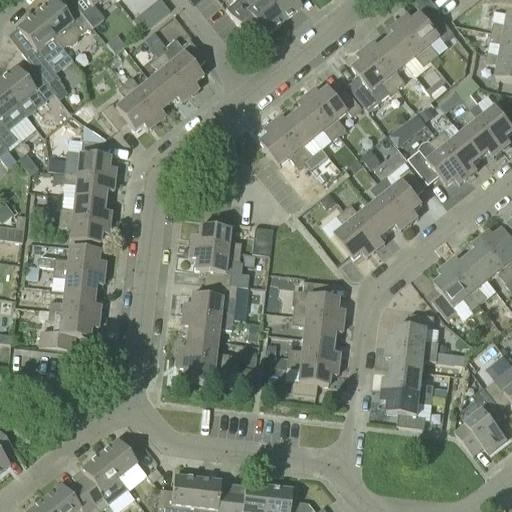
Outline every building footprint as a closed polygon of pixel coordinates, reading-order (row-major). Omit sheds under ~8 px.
[(81,0),(91,11),(104,0),(81,0)] [(264,40),(282,25),(261,0),(242,0),(226,14),(247,41),(258,32),(264,40)] [(262,0),(261,0),(282,25),(300,10),(295,4),(300,0),(264,0),(263,1),(262,0)] [(77,41),(80,38),(90,30),(85,23),(69,4),(60,12),(52,2),(34,17),(62,53),(65,50),(70,50),(77,45),(77,41)] [(132,24),(141,37),(169,15),(158,3),(132,24)] [(34,17),(16,32),(22,40),(13,48),(53,98),(63,90),(58,84),(59,84),(51,73),(68,60),(62,53),(34,17)] [(443,46),(453,38),(438,18),(428,26),(421,17),(413,24),(408,18),(399,26),(431,65),(438,59),(430,49),(440,41),(443,46)] [(491,36),(491,37),(511,40),(511,17),(508,17),(506,30),(493,27),(493,28),(491,36)] [(450,90),(431,65),(399,26),(390,33),(395,39),(387,45),(406,68),(415,61),(423,71),(430,66),(450,90)] [(502,48),(500,60),(511,61),(511,40),(491,37),(489,46),(502,48)] [(106,47),(115,58),(125,50),(116,39),(106,47)] [(157,61),(189,100),(198,93),(193,87),(202,80),(195,72),(204,64),(189,44),(180,52),(174,44),(165,51),(166,53),(157,61)] [(396,76),(406,68),(387,45),(379,51),(374,46),(365,53),(397,92),(404,86),(396,76)] [(397,92),(365,53),(356,60),(361,66),(352,73),(359,81),(347,90),(368,116),(380,106),(390,98),(397,92)] [(511,61),(500,60),(487,57),(485,67),(498,70),(496,82),(511,85),(511,61)] [(180,108),(189,100),(157,61),(150,67),(158,77),(148,85),(167,108),(175,102),(180,108)] [(0,82),(0,89),(25,120),(53,98),(30,69),(20,77),(15,70),(0,82)] [(480,91),(471,81),(454,95),(463,105),(480,91)] [(131,82),(123,88),(155,127),(164,120),(159,114),(167,108),(148,85),(139,92),(131,82)] [(435,102),(446,93),(438,83),(427,92),(435,102)] [(155,127),(123,88),(116,94),(124,104),(114,112),(111,108),(101,115),(116,135),(126,128),(133,136),(141,129),(146,135),(155,127)] [(15,145),(7,135),(25,120),(0,89),(0,146),(5,153),(15,145)] [(316,93),(310,97),(307,100),(338,139),(346,134),(337,123),(347,115),(351,120),(361,112),(345,92),(336,100),(329,91),(320,98),(316,93)] [(454,97),(445,104),(451,111),(460,103),(454,97)] [(485,119),(477,109),(480,107),(473,99),(464,106),(470,114),(501,154),(510,147),(506,141),(511,136),(511,131),(496,110),(485,119)] [(331,145),(338,139),(307,100),(298,107),(302,113),(294,119),(313,143),(323,135),(331,145)] [(86,108),(74,118),(82,128),(94,118),(86,108)] [(419,118),(425,126),(434,119),(428,111),(419,118)] [(461,138),(480,162),(488,156),(492,161),(501,154),(470,114),(462,120),(471,131),(461,138)] [(305,167),(312,161),(304,150),(313,143),(294,119),(287,125),(282,120),(273,127),(305,167)] [(297,172),(305,167),(273,127),(264,134),(268,140),(260,147),(279,170),(289,162),(297,172)] [(413,140),(403,128),(388,140),(398,152),(413,140)] [(472,168),(480,162),(461,138),(452,146),(443,135),(436,141),(467,181),(477,173),(472,168)] [(467,181),(436,141),(429,147),(437,157),(427,165),(419,155),(407,164),(427,190),(439,181),(445,189),(454,182),(458,188),(467,181)] [(371,156),(362,163),(371,174),(380,167),(371,156)] [(64,169),(63,179),(113,184),(114,173),(107,172),(109,161),(78,158),(77,171),(64,169)] [(354,159),(342,168),(346,173),(349,171),(358,164),(354,159)] [(353,176),(362,169),(358,164),(349,171),(353,176)] [(324,175),(317,167),(310,172),(317,181),(324,175)] [(377,188),(409,228),(418,221),(413,215),(422,208),(415,199),(425,192),(409,172),(399,180),(403,185),(393,193),(384,182),(377,188)] [(112,196),(113,184),(63,179),(62,188),(75,190),(74,202),(104,205),(105,195),(112,196)] [(400,235),(409,228),(377,188),(370,194),(378,204),(368,212),(387,235),(395,229),(400,235)] [(319,204),(325,210),(330,211),(336,206),(329,196),(319,204)] [(104,205),(74,202),(72,214),(59,212),(58,222),(108,227),(110,216),(103,215),(104,205)] [(351,209),(343,215),(375,255),(384,247),(380,242),(387,235),(368,212),(359,219),(351,209)] [(375,255),(343,215),(336,221),(344,231),(334,239),(353,263),(361,256),(366,262),(375,255)] [(16,220),(14,232),(23,233),(25,221),(16,220)] [(69,246),(99,249),(100,238),(107,239),(108,227),(58,222),(57,231),(70,232),(69,246)] [(0,243),(22,246),(23,233),(14,232),(0,230),(0,243)] [(189,252),(239,257),(240,248),(227,246),(228,233),(198,230),(197,241),(190,240),(189,252)] [(251,259),(268,261),(271,233),(253,231),(251,259)] [(480,242),(511,281),(511,280),(511,266),(511,265),(511,264),(511,245),(502,233),(494,240),(490,235),(480,242)] [(496,277),(504,287),(511,281),(480,242),(471,249),(476,255),(468,261),(487,284),(496,277)] [(97,266),(98,255),(68,252),(66,265),(37,261),(36,271),(52,272),(103,278),(104,266),(97,266)] [(204,276),(203,288),(235,291),(238,267),(239,257),(189,252),(188,263),(195,264),(193,275),(204,276)] [(487,284),(468,261),(460,267),(456,261),(447,269),(478,308),(486,302),(477,292),(487,284)] [(255,262),(254,273),(265,274),(266,263),(255,262)] [(471,314),(478,308),(447,269),(438,276),(442,282),(434,289),(440,297),(431,305),(446,324),(466,309),(471,314)] [(42,274),(27,272),(26,285),(41,287),(42,274)] [(101,290),(103,278),(52,272),(51,282),(64,283),(63,295),(93,299),(94,289),(101,290)] [(292,311),(291,320),(341,326),(343,314),(335,313),(337,303),(326,301),(327,289),(302,286),(301,296),(292,295),(290,311),(292,311)] [(189,309),(182,308),(181,320),(231,326),(232,316),(219,315),(221,302),(234,304),(235,291),(203,288),(202,299),(191,298),(189,309)] [(48,315),(98,321),(99,309),(92,309),(93,299),(63,295),(62,308),(49,306),(48,315)] [(46,325),(60,326),(58,337),(39,336),(38,352),(73,356),(74,341),(88,343),(90,332),(97,333),(98,321),(48,315),(46,325)] [(388,339),(387,351),(437,356),(438,347),(425,345),(426,333),(432,334),(434,321),(409,318),(407,330),(396,329),(395,340),(388,339)] [(230,335),(231,326),(181,320),(180,332),(187,332),(186,342),(216,346),(217,334),(230,335)] [(303,331),(302,343),(332,347),(333,337),(340,338),(341,326),(291,320),(290,330),(303,331)] [(250,328),(248,344),(257,345),(259,329),(250,328)] [(11,340),(0,338),(0,347),(10,349),(11,340)] [(215,358),(216,346),(186,342),(185,352),(178,351),(176,363),(227,369),(228,359),(215,358)] [(287,354),(286,363),(336,369),(338,357),(331,356),(332,347),(302,343),(300,355),(287,354)] [(447,349),(439,347),(438,356),(446,357),(447,349)] [(276,350),(267,349),(266,360),(274,361),(276,350)] [(423,364),(436,366),(437,356),(387,351),(385,362),(393,363),(391,373),(422,376),(423,364)] [(245,354),(243,369),(254,371),(256,355),(245,354)] [(450,367),(451,358),(437,356),(436,366),(450,367)] [(237,360),(228,359),(227,369),(236,370),(237,360)] [(225,378),(227,369),(176,363),(175,375),(182,375),(181,386),(211,389),(212,376),(225,378)] [(335,381),(336,369),(286,363),(285,373),(298,374),(297,387),(291,386),(289,398),(315,401),(316,389),(327,391),(328,380),(335,381)] [(242,371),(240,386),(252,387),(253,372),(242,371)] [(383,382),(382,394),(432,399),(433,390),(420,388),(422,376),(391,373),(390,383),(383,382)] [(511,389),(504,397),(494,385),(483,393),(500,413),(510,405),(511,407),(511,389)] [(454,436),(455,438),(472,460),(483,451),(488,458),(506,443),(492,425),(502,417),(500,413),(483,393),(483,392),(475,399),(474,407),(481,415),(454,436)] [(418,407),(431,409),(432,399),(382,394),(381,405),(388,406),(387,417),(397,418),(396,430),(424,433),(425,421),(416,420),(418,407)] [(4,462),(13,455),(0,438),(0,475),(9,469),(4,462)] [(98,459),(117,483),(136,468),(117,444),(98,459)] [(103,511),(108,508),(126,494),(117,483),(98,459),(80,473),(87,482),(77,490),(94,511),(103,511)] [(160,479),(155,472),(145,480),(150,487),(160,479)] [(173,480),(171,496),(159,494),(156,511),(192,511),(196,483),(173,480)] [(196,483),(192,511),(229,511),(231,498),(218,497),(220,485),(196,483)] [(94,511),(77,490),(75,487),(65,495),(61,489),(42,503),(49,511),(94,511)] [(229,511),(265,511),(267,490),(244,488),(243,499),(231,498),(229,511)] [(291,493),(267,490),(265,511),(302,511),(303,508),(290,506),(291,493)] [(49,511),(42,503),(31,511),(49,511)]
